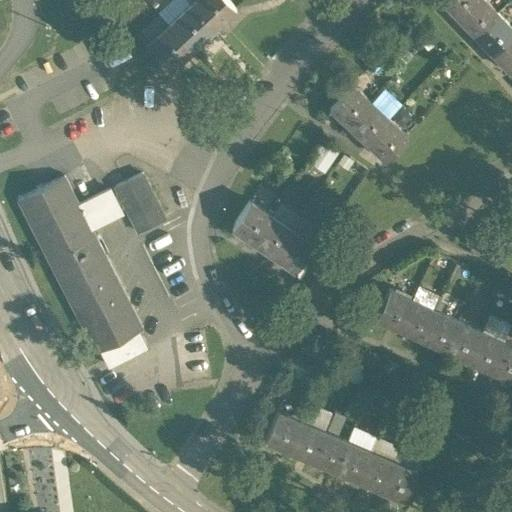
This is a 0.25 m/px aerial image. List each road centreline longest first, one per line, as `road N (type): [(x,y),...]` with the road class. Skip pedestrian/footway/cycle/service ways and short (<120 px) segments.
road 1 (residential): [(353,0),(243,133),(202,213),(205,276),(263,363)]
road 2 (residential): [(511,185),(373,256),(335,284),(263,363)]
road 3 (residential): [(263,363),(171,499)]
road 4 (residential): [(60,407),(171,499)]
road 5 (residential): [(60,407),(0,289)]
